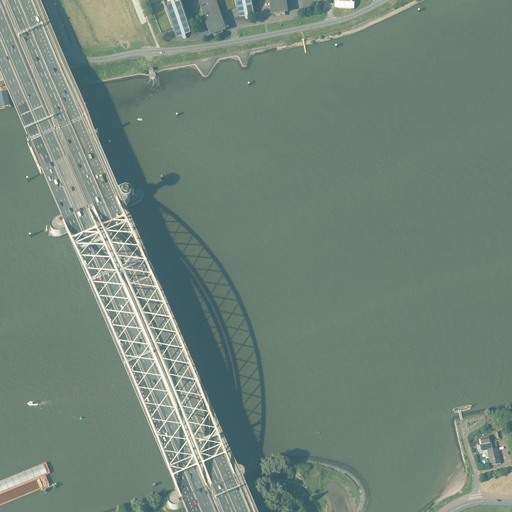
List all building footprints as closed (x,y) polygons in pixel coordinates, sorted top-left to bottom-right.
[(172,29),(161,1),(160,0),(147,0),(161,34),(161,33),(172,29)] [(187,24),(184,15),(177,0),(160,0),(161,1),(172,29),(176,40),(182,37),(183,39),(183,40),(186,39),(185,36),(191,34),(187,24)] [(227,11),(236,8),(233,0),(177,0),(184,15),(187,24),(204,19),(199,3),(209,0),(213,0),(218,14),(227,11)] [(209,0),(199,3),(204,19),(210,36),(224,31),(218,14),(213,0),(209,0)] [(251,3),(250,0),(233,0),(236,8),(239,19),(245,18),(245,20),(248,20),(248,17),(254,15),(251,3)] [(269,0),(272,15),(286,13),(284,0),(269,0)] [(6,92),(0,92),(0,107),(9,106),(6,92)] [(27,142),(28,144),(40,174),(41,174),(99,150),(99,149),(86,118),(86,117),(85,117),(28,141),(27,142)] [(60,237),(94,223),(136,205),(138,204),(141,202),(142,200),(143,198),(144,196),(144,195),(142,193),(141,192),(139,191),(137,191),(134,191),(131,192),(54,225),(53,226),(52,228),(51,231),(51,233),(51,234),(53,236),(56,237),(58,237),(60,237)] [(481,445),(479,446),(480,450),(482,452),(487,451),(490,467),(494,466),(500,464),(497,448),(492,450),(490,441),(489,441),(488,438),(485,439),(483,438),(482,438),(481,439),(480,440),(481,445)] [(173,510),(176,510),(179,509),(239,484),(242,481),(244,479),(246,477),(246,475),(246,474),(246,473),(245,471),(243,470),(241,470),(240,470),(237,470),(234,470),(231,472),(173,496),(170,498),(169,499),(167,501),(166,503),(166,505),(166,506),(166,508),(167,508),(168,509),(171,510),(173,510)]
